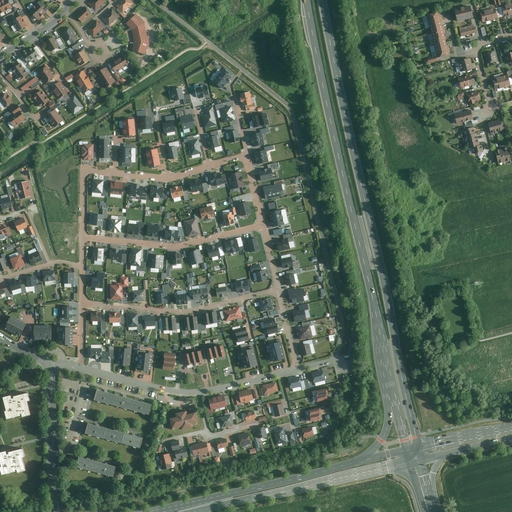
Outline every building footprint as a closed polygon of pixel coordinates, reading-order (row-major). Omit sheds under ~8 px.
[(9,0),(4,0),(2,2),(7,11),(14,7),(13,6),(10,0),(9,0)] [(91,0),(88,3),(96,11),(106,1),(105,0),(91,0)] [(121,0),(116,5),(124,12),(134,3),(131,0),(121,0)] [(38,3),(30,11),(39,20),(47,13),(43,8),(38,3)] [(511,15),(508,4),(501,6),(503,17),(511,15)] [(473,18),(469,6),(453,10),(457,22),(473,18)] [(76,15),(82,22),(91,14),(85,7),(76,15)] [(108,24),(109,26),(120,16),(113,8),(102,18),(108,24)] [(498,19),(495,8),(487,10),(490,21),(498,19)] [(490,21),(487,10),(480,12),(482,23),(490,21)] [(425,15),(427,22),(443,18),(442,16),(441,16),(440,15),(439,16),(438,12),(425,15)] [(137,15),(126,24),(133,31),(135,43),(133,51),(146,55),(150,44),(145,24),(146,23),(142,19),(141,19),(137,15)] [(21,16),(12,21),(19,32),(27,27),(22,18),(21,16)] [(443,20),(443,18),(427,22),(429,28),(441,25),(440,22),(442,22),(442,21),(443,20)] [(100,23),(97,19),(87,29),(94,37),(104,27),(100,23)] [(429,28),(430,34),(444,30),(444,28),(443,27),(442,27),(441,25),(429,28)] [(473,26),(459,30),(461,37),(477,33),(476,28),(474,28),(473,26)] [(76,36),(71,27),(61,33),(67,42),(69,40),(74,37),(76,36)] [(445,33),(444,30),(430,34),(432,40),(444,36),(443,34),(445,33)] [(432,40),(433,46),(445,43),(444,40),(446,40),(445,36),(444,36),(432,40)] [(60,47),(54,37),(45,42),(52,52),(60,47)] [(80,46),(74,37),(69,40),(71,44),(70,45),(74,50),(80,46)] [(445,43),(433,46),(435,52),(449,49),(448,45),(446,46),(445,43)] [(34,46),(28,50),(37,62),(39,60),(38,58),(41,56),(34,46)] [(449,49),(435,52),(436,58),(449,55),(448,53),(450,52),(449,49)] [(28,50),(22,54),(29,64),(32,62),(34,64),(37,62),(28,50)] [(90,60),(84,50),(80,53),(74,56),(80,66),(90,60)] [(496,62),(493,53),(485,55),(487,64),(496,62)] [(124,56),(117,60),(123,69),(129,65),(124,56)] [(470,58),(460,61),(457,62),(459,67),(471,64),(470,58)] [(116,73),(123,69),(117,60),(111,64),(116,73)] [(19,64),(10,72),(14,77),(23,70),(19,64)] [(471,64),(459,67),(461,72),(465,71),(473,69),(471,64)] [(52,72),(48,67),(39,73),(43,78),(52,72)] [(95,74),(101,82),(111,75),(106,67),(95,74)] [(27,75),(23,70),(14,77),(17,81),(27,75)] [(84,93),(94,87),(83,71),(75,76),(74,73),(66,78),(68,82),(74,77),(84,93)] [(231,78),(222,71),(218,76),(227,83),(231,78)] [(56,77),(52,72),(43,78),(48,84),(56,77)] [(111,75),(101,82),(105,89),(116,82),(111,75)] [(469,75),(458,78),(458,80),(457,80),(458,83),(459,83),(461,88),(471,85),(472,87),(477,85),(475,79),(471,80),(469,75)] [(227,83),(218,76),(214,82),(222,89),(227,83)] [(502,87),(509,86),(507,76),(499,77),(502,87)] [(494,89),(502,87),(499,77),(492,79),(494,89)] [(24,91),(32,86),(39,81),(36,78),(22,88),(24,91)] [(39,81),(32,86),(34,89),(41,84),(39,81)] [(65,87),(61,81),(52,89),(56,94),(65,87)] [(209,95),(207,86),(196,89),(197,93),(197,97),(201,96),(201,98),(206,97),(205,95),(209,95)] [(69,92),(65,87),(56,94),(60,99),(69,92)] [(182,88),(172,90),(174,101),(184,99),(183,96),(182,88)] [(33,101),(35,104),(47,96),(42,91),(34,97),(36,99),(33,101)] [(466,94),(469,105),(475,104),(475,102),(480,101),(478,92),(466,94)] [(14,102),(7,93),(5,95),(0,98),(0,99),(6,108),(14,102)] [(190,94),(192,103),(198,102),(197,97),(197,93),(190,94)] [(249,93),(241,94),(243,106),(246,105),(247,111),(255,109),(254,104),(252,105),(249,93)] [(192,103),(190,94),(183,96),(184,99),(185,104),(192,103)] [(47,96),(35,104),(37,107),(40,105),(42,107),(51,101),(47,96)] [(85,108),(76,96),(72,99),(68,101),(72,106),(70,108),(75,115),(85,108)] [(12,110),(15,115),(21,111),(22,110),(18,105),(12,110)] [(202,115),(205,128),(217,126),(214,112),(215,112),(214,106),(205,108),(206,114),(202,115)] [(224,123),(235,120),(232,106),(225,108),(220,109),(221,110),(224,123)] [(178,118),(180,117),(183,129),(194,127),(192,115),(187,116),(185,108),(176,110),(178,118)] [(47,117),(51,122),(61,116),(57,110),(54,112),(47,117)] [(15,127),(26,119),(21,111),(15,115),(9,119),(15,127)] [(137,119),(141,119),(142,129),(152,128),(151,118),(146,118),(145,111),(137,112),(137,119)] [(470,111),(462,113),(464,122),(473,120),(470,111)] [(462,113),(454,115),(456,124),(464,122),(462,113)] [(268,125),(266,114),(258,115),(261,126),(268,125)] [(166,122),(163,122),(165,133),(177,130),(174,115),(165,117),(166,122)] [(261,126),(258,115),(250,117),(253,128),(261,126)] [(61,116),(51,122),(55,128),(64,121),(61,116)] [(134,120),(123,121),(124,128),(135,127),(134,120)] [(503,131),(500,120),(494,122),(497,132),(503,131)] [(497,134),(497,132),(494,122),(487,123),(488,125),(490,132),(490,134),(494,133),(495,135),(497,134)] [(135,127),(124,128),(125,136),(135,135),(135,127)] [(260,133),(251,135),(253,147),(264,144),(262,134),(269,132),(268,128),(260,130),(260,133)] [(471,148),(472,154),(483,152),(482,145),(480,146),(479,142),(478,143),(477,137),(477,135),(479,135),(478,133),(475,134),(474,128),(463,130),(468,149),(471,148)] [(218,147),(216,136),(219,136),(218,131),(210,132),(211,137),(208,138),(211,148),(218,147)] [(237,131),(229,132),(231,143),(239,141),(237,131)] [(100,140),(100,149),(110,149),(110,140),(100,140)] [(194,140),(189,142),(192,155),(201,153),(198,140),(194,140)] [(170,149),(168,149),(170,160),(178,158),(176,147),(180,146),(179,142),(169,144),(170,149)] [(93,144),(84,144),(84,159),(93,159),(93,144)] [(134,144),(124,144),(124,149),(121,149),(121,162),(123,162),(123,167),(131,167),(131,148),(134,148),(134,144)] [(265,150),(255,153),(258,164),(268,162),(266,152),(274,150),(273,146),(264,148),(265,150)] [(507,148),(495,151),(498,164),(510,161),(507,148)] [(110,149),(100,149),(100,159),(109,159),(110,159),(110,149)] [(158,150),(146,152),(148,159),(159,157),(158,150)] [(159,157),(148,159),(149,167),(161,165),(159,157)] [(261,181),(273,178),(271,171),(271,169),(268,170),(259,171),(261,181)] [(241,172),(231,174),(234,189),(230,190),(231,192),(237,191),(237,188),(244,187),(241,172)] [(220,173),(210,176),(212,186),(227,182),(225,175),(221,176),(220,173)] [(201,180),(190,183),(193,192),(203,190),(204,192),(208,191),(206,183),(202,184),(201,180)] [(94,181),(93,192),(102,193),(102,196),(107,196),(108,188),(103,187),(103,181),(94,181)] [(20,192),(30,190),(28,182),(18,184),(20,192)] [(122,182),(111,182),(111,194),(122,195),(122,189),(128,190),(128,184),(122,183),(122,182)] [(135,186),(131,185),(131,195),(133,195),(133,197),(139,197),(139,200),(146,200),(147,192),(142,191),(143,187),(140,186),(140,185),(136,184),(135,186)] [(269,190),(265,191),(267,199),(280,196),(279,192),(283,191),(281,184),(269,187),(269,190)] [(158,188),(151,187),(151,195),(153,195),(153,198),(159,198),(159,197),(165,198),(166,190),(158,189),(158,188)] [(182,187),(171,189),(173,198),(184,195),(185,201),(189,200),(187,191),(183,192),(182,187)] [(22,200),(32,198),(30,190),(20,192),(22,200)] [(2,209),(12,206),(9,198),(0,201),(2,209)] [(248,202),(238,205),(241,216),(251,214),(248,202)] [(213,216),(211,207),(200,209),(203,219),(213,216)] [(231,213),(223,215),(224,222),(225,221),(226,226),(234,224),(233,219),(234,219),(233,215),(236,214),(235,208),(230,209),(231,213)] [(103,215),(93,215),(92,225),(102,226),(103,218),(106,218),(106,210),(103,210),(103,215)] [(281,210),(271,213),(274,228),(285,225),(281,210)] [(196,219),(185,222),(188,236),(198,233),(196,223),(200,222),(198,214),(195,215),(196,219)] [(119,221),(111,221),(111,231),(121,232),(121,224),(125,225),(126,217),(120,217),(119,221)] [(28,227),(24,219),(15,223),(19,231),(28,227)] [(139,225),(129,223),(128,233),(138,234),(139,225)] [(159,227),(149,226),(148,236),(158,236),(158,234),(163,234),(163,226),(159,225),(159,227)] [(178,230),(166,230),(166,239),(178,240),(179,236),(185,236),(182,227),(179,227),(178,230)] [(285,240),(277,242),(280,251),(290,248),(288,239),(293,238),(292,234),(284,236),(285,240)] [(42,250),(37,237),(33,239),(38,252),(42,250)] [(225,242),(228,254),(240,251),(239,247),(243,246),(241,238),(225,242)] [(257,238),(248,240),(251,253),(261,251),(257,238)] [(211,248),(208,249),(210,258),(221,255),(218,246),(215,247),(215,246),(210,247),(211,248)] [(108,248),(93,247),(92,261),(104,261),(104,257),(107,257),(108,248)] [(142,249),(132,249),(131,254),(130,254),(130,262),(131,262),(131,266),(131,270),(145,271),(145,263),(141,262),(142,249)] [(200,249),(188,252),(191,265),(203,262),(200,249)] [(111,250),(110,259),(121,260),(121,263),(126,263),(126,254),(123,254),(123,250),(111,250)] [(32,264),(41,260),(37,252),(28,256),(32,264)] [(182,265),(181,253),(170,254),(171,260),(167,260),(167,269),(172,268),(172,265),(182,265)] [(164,255),(151,254),(150,268),(164,268),(164,255)] [(295,257),(281,260),(283,269),(294,266),(293,262),(296,262),(295,257)] [(13,270),(23,267),(20,258),(10,261),(13,270)] [(263,269),(261,262),(250,265),(251,272),(256,271),(263,269)] [(268,279),(266,268),(263,269),(256,271),(259,281),(268,279)] [(296,284),(294,274),(300,273),(299,270),(287,272),(288,275),(286,276),(288,286),(296,284)] [(54,275),(54,271),(43,273),(44,282),(56,280),(57,288),(60,287),(58,275),(54,275)] [(73,273),(62,273),(62,284),(74,283),(74,286),(78,286),(78,278),(73,278),(73,273)] [(105,273),(93,273),(92,285),(105,285),(105,273)] [(129,275),(122,276),(122,281),(117,281),(117,285),(124,284),(125,286),(130,286),(129,275)] [(36,286),(35,276),(27,277),(28,287),(34,286),(36,286)] [(20,286),(18,280),(8,283),(10,290),(20,287),(20,286)] [(247,280),(235,282),(237,293),(249,291),(247,280)] [(117,285),(112,285),(112,298),(125,298),(125,286),(124,284),(117,285)] [(228,285),(216,287),(217,296),(229,294),(228,285)] [(210,298),(209,287),(200,288),(201,299),(210,298)] [(305,287),(291,290),(293,302),(308,299),(305,287)] [(145,288),(132,290),(133,300),(146,299),(145,288)] [(200,288),(192,289),(193,299),(201,299),(200,288)] [(167,294),(167,291),(164,292),(156,292),(157,303),(168,302),(167,294)] [(187,294),(175,295),(176,304),(188,303),(187,294)] [(272,297),(260,300),(263,310),(275,307),(272,297)] [(300,311),(293,312),(295,322),(307,320),(305,310),(308,310),(307,304),(299,306),(300,311)] [(242,315),(239,306),(232,308),(235,318),(242,315)] [(72,307),(62,307),(62,319),(72,319),(72,307)] [(232,308),(223,310),(226,320),(235,318),(232,308)] [(122,312),(110,313),(110,322),(122,321),(122,312)] [(211,323),(210,312),(202,313),(204,324),(211,323)] [(102,321),(101,313),(91,313),(91,321),(102,321)] [(138,313),(127,313),(128,326),(139,326),(139,323),(138,313)] [(156,315),(145,316),(145,325),(156,325),(156,315)] [(170,316),(162,317),(163,329),(170,329),(170,316)] [(279,322),(277,316),(264,319),(266,326),(279,322)] [(12,317),(6,328),(21,335),(27,325),(12,317)] [(266,326),(268,334),(281,330),(279,322),(266,326)] [(312,324),(296,328),(299,338),(314,335),(312,324)] [(250,331),(248,325),(234,329),(236,335),(250,331)] [(51,326),(35,326),(35,339),(52,339),(51,326)] [(73,346),(72,328),(61,328),(61,332),(59,332),(59,341),(61,340),(61,346),(73,346)] [(236,335),(238,341),(252,337),(250,331),(236,335)] [(281,340),(266,343),(270,361),(285,357),(281,340)] [(312,344),(301,347),(303,355),(314,353),(312,344)] [(260,364),(256,347),(240,350),(243,367),(260,364)] [(102,348),(90,348),(90,358),(102,357),(102,352),(102,348)] [(131,366),(132,351),(119,350),(118,366),(131,366)] [(153,369),(154,352),(140,351),(139,368),(153,369)] [(110,362),(110,352),(102,352),(102,357),(102,362),(110,362)] [(322,370),(311,373),(313,383),(324,381),(322,370)] [(299,376),(288,379),(290,389),(301,387),(300,381),(299,376)] [(301,387),(302,390),(309,388),(307,380),(300,381),(301,387)] [(276,382),(262,385),(262,387),(264,395),(278,391),(276,382)] [(315,391),(316,396),(326,394),(328,393),(326,388),(315,391)] [(106,391),(97,389),(94,399),(151,415),(154,405),(142,401),(125,396),(106,391)] [(245,390),(248,403),(250,402),(249,401),(253,400),(251,389),(245,390)] [(248,403),(245,390),(238,392),(239,395),(241,403),(244,402),(245,403),(248,403)] [(2,411),(4,419),(22,416),(22,418),(31,416),(27,400),(28,400),(26,393),(9,397),(9,399),(7,400),(7,396),(1,397),(4,410),(2,411)] [(223,395),(216,397),(219,408),(226,406),(223,395)] [(219,408),(216,397),(208,399),(209,405),(211,410),(219,408)] [(285,414),(282,404),(272,406),(275,417),(285,414)] [(319,407),(308,410),(309,416),(319,413),(321,413),(319,407)] [(177,416),(170,418),(173,429),(182,427),(182,429),(194,426),(193,425),(199,423),(196,412),(188,413),(187,411),(176,413),(177,416)] [(254,411),(244,413),(246,421),(256,418),(254,411)] [(310,421),(321,419),(319,413),(309,416),(308,416),(310,421)] [(230,415),(218,418),(220,429),(232,426),(230,415)] [(105,427),(87,422),(84,435),(102,439),(105,427)] [(124,432),(105,427),(102,439),(121,444),(124,432)] [(267,436),(264,427),(255,429),(258,439),(267,436)] [(277,429),(272,430),(276,445),(282,443),(282,445),(287,444),(283,427),(277,429)] [(311,427),(301,429),(304,438),(313,436),(311,427)] [(142,436),(124,432),(121,444),(139,449),(142,436)] [(295,432),(287,434),(289,442),(297,440),(295,432)] [(248,433),(237,435),(240,446),(250,444),(248,433)] [(226,439),(216,441),(217,449),(228,447),(226,439)] [(186,448),(181,450),(179,440),(171,442),(174,453),(175,452),(177,460),(188,457),(186,448)] [(206,442),(200,443),(202,453),(209,451),(206,442)] [(202,453),(200,443),(193,445),(195,455),(202,453)] [(16,472),(16,470),(17,470),(18,473),(26,471),(23,458),(25,457),(23,449),(9,452),(9,454),(7,455),(6,451),(0,452),(0,459),(2,467),(0,467),(2,475),(16,472)] [(171,460),(169,454),(159,456),(160,463),(171,460)] [(97,462),(79,457),(76,467),(94,472),(97,462)] [(173,467),(171,460),(160,463),(162,470),(173,467)] [(116,466),(97,462),(94,472),(113,477),(116,466)]
